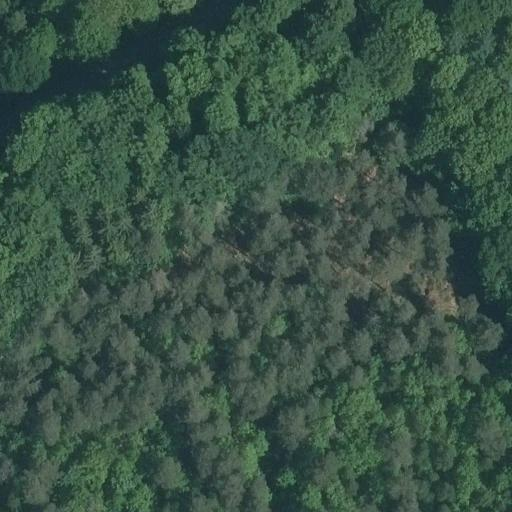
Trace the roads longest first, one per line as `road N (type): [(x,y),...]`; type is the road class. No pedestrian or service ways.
road 1 (track): [(329,0),(511,335)]
road 2 (secondary): [(0,129),(238,0)]
